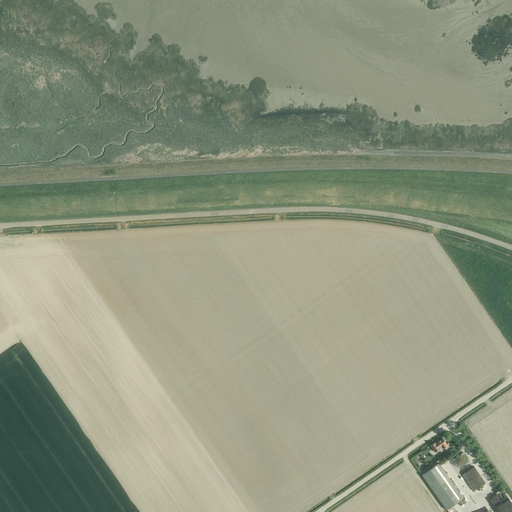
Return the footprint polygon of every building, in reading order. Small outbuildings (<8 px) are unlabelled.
[(443,438),(436,443),(435,443),(430,446),(435,452),(440,449),(439,448),(441,446),(443,449),(445,447),(446,449),(451,446),(448,442),(447,444),(443,438)] [(420,472),(447,510),(463,498),(438,463),(430,469),(428,466),(420,472)] [(462,475),(474,491),(485,483),(474,466),(462,475)] [(492,491),(496,498),(502,495),(499,488),(492,491)] [(498,511),(511,511),(511,501),(507,503),(505,500),(498,505),(496,503),(494,505),(498,511)]
